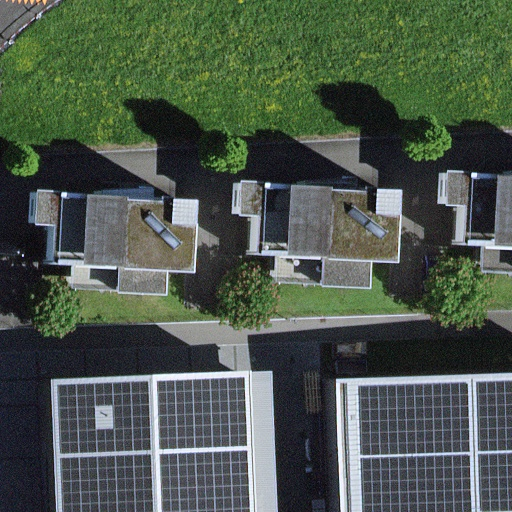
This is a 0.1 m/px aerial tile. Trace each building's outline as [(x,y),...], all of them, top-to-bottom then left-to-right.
[(511,162),(466,159),(443,158),(440,207),(451,208),(449,233),(481,236),(479,267),(511,270),(511,162)] [(365,284),(368,259),(399,261),(405,183),(258,172),(232,170),(229,204),(248,206),(245,249),(276,252),(274,275),(365,284)] [(198,193),(36,175),(27,249),(24,273),(158,294),(162,264),(190,267),(198,193)] [(286,511),(282,364),(12,372),(15,511),(286,511)] [(511,511),(511,366),(335,372),(339,511),(511,511)]
